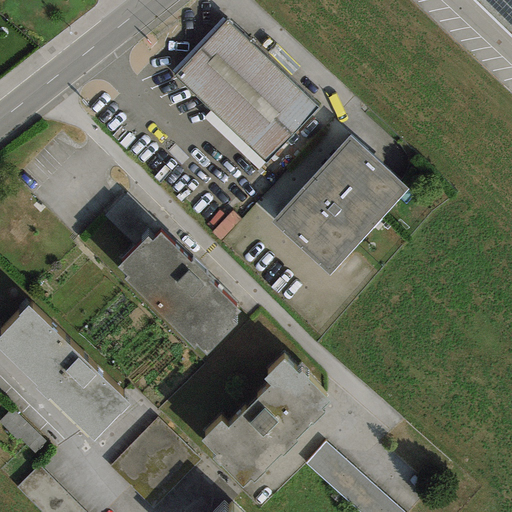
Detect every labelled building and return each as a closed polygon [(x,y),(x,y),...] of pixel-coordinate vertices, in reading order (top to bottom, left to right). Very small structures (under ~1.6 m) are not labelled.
[(511,0),(472,0),(511,38),(511,0)] [(315,107),(225,22),(173,76),(264,161),(315,107)] [(407,190),(350,137),(271,222),(329,275),(407,190)] [(147,237),(116,267),(125,276),(122,279),(193,350),(196,347),(206,358),(237,327),(231,320),(238,313),(206,281),(208,278),(192,262),(190,263),(160,234),(152,242),(147,237)] [(18,317),(0,335),(0,352),(37,388),(36,390),(46,400),(48,398),(93,441),(119,414),(120,415),(129,405),(26,306),(17,316),(18,317)] [(221,466),(242,487),(249,480),(252,482),(280,454),(282,457),(297,443),(294,440),(322,412),(320,410),(328,402),(306,381),(308,379),(300,372),(298,374),(283,360),(263,380),(269,386),(227,428),(220,421),(200,441),(216,456),(211,460),(219,468),(221,466)] [(45,442),(11,409),(0,420),(0,424),(31,455),(45,442)] [(200,454),(157,414),(111,462),(155,503),(200,454)] [(404,511),(325,442),(305,464),(359,511),(404,511)] [(88,511),(40,463),(19,483),(48,511),(88,511)]
